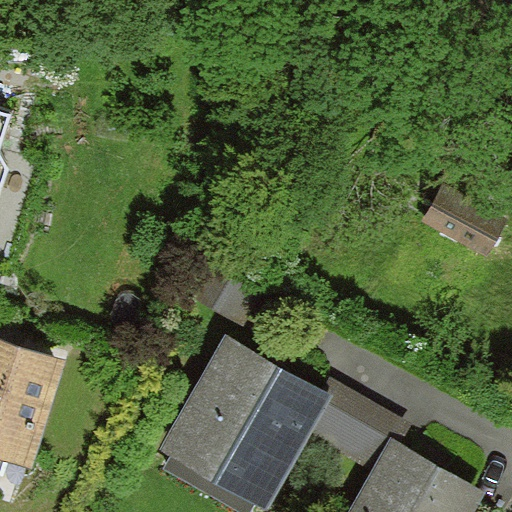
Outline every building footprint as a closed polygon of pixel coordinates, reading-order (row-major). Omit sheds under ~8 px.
[(6,150),(19,111),(0,104),(0,199),(6,197),(18,165),(6,150)] [(453,187),(435,219),(492,251),(510,219),(453,187)] [(0,452),(41,466),(75,359),(0,334),(0,452)] [(315,429),(334,396),(239,343),(179,449),(274,502),(315,429)] [(334,396),(315,429),(390,471),(404,444),(416,424),(341,382),(334,396)] [(476,511),(488,491),(404,444),(390,471),(366,511),(476,511)]
